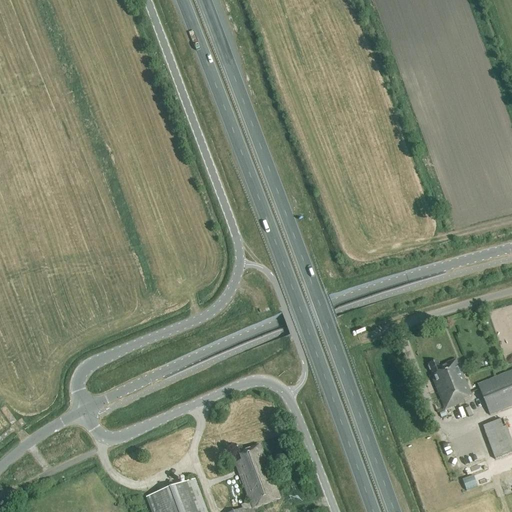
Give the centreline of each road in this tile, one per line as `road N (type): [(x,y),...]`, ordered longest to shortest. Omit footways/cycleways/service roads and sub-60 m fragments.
road 1 (trunk): [(181,0),(373,511)]
road 2 (trunk): [(395,511),(204,0)]
road 3 (unclassified): [(85,409),(78,383),(87,366),(209,314),(230,291),(239,263),(146,0)]
road 4 (unclassified): [(85,409),(274,325),(511,248)]
road 5 (unclassified): [(335,511),(287,396),(268,382),(248,382),(114,440),(95,430),(85,409)]
road 6 (unknown): [(96,453),(123,488),(168,483),(187,456),(202,401)]
road 7 (residential): [(511,291),(361,338)]
